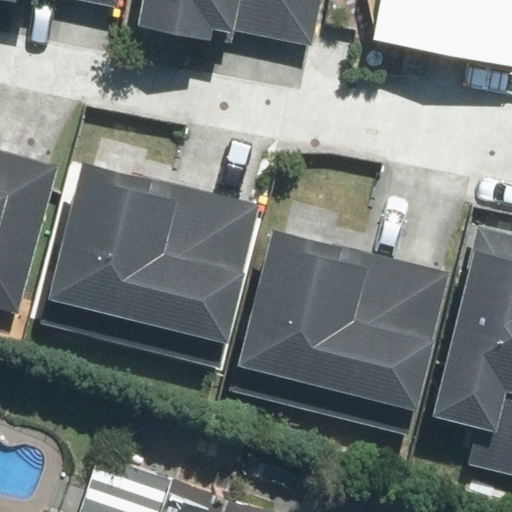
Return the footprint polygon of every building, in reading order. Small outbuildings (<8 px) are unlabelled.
[(118,0),(115,18),(220,38),(225,27),(301,42),(311,0),(118,0)] [(511,0),(374,0),(368,29),(507,58),(511,34),(511,0)] [(0,149),(0,311),(4,312),(45,163),(0,149)] [(246,202),(59,154),(23,292),(30,293),(23,318),(204,365),(246,202)] [(511,237),(459,223),(454,244),(452,243),(408,411),(463,426),(454,460),(511,475),(511,237)] [(434,270),(248,225),(212,361),(219,363),(213,387),(392,430),(434,270)] [(262,511),(264,507),(124,461),(107,511),(262,511)]
